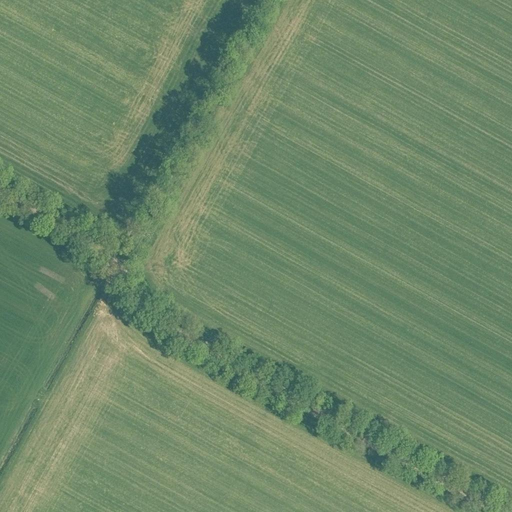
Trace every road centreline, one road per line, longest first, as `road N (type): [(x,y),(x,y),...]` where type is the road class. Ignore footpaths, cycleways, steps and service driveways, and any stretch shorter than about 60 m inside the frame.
road 1 (track): [(497,511),(178,335),(115,270)]
road 2 (track): [(121,265),(270,0)]
road 3 (track): [(115,270),(91,245),(0,192)]
